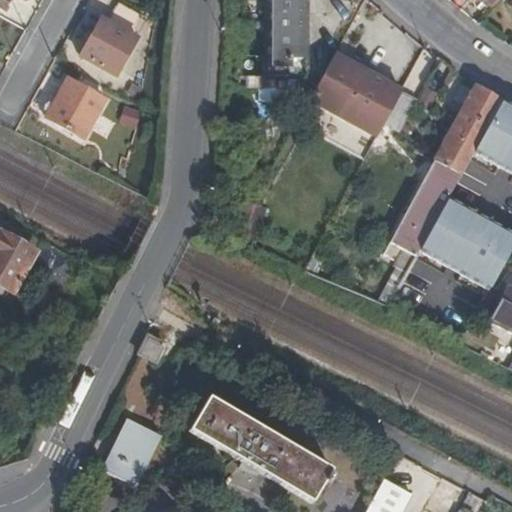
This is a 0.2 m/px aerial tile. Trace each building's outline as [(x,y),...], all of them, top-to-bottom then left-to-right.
[(9,0),(0,0),(0,6),(4,9),(9,0)] [(267,0),(267,74),(305,75),(304,0),(267,0)] [(144,25),(145,21),(118,6),(108,25),(100,20),(79,58),(115,77),(144,25)] [(297,124),(365,158),(383,127),(400,97),(404,89),(335,54),(297,124)] [(104,103),(66,82),(45,119),(83,141),(104,103)] [(459,177),(471,155),(500,102),(476,88),(435,164),(459,177)] [(400,97),(383,127),(399,135),(415,105),(400,97)] [(511,108),(500,102),(471,155),(511,176),(511,108)] [(384,256),(409,269),(418,253),(446,201),(459,177),(435,164),(384,256)] [(418,253),(488,291),(511,249),(511,237),(446,201),(418,253)] [(253,204),(243,244),(255,249),(266,206),(253,203),(253,204)] [(40,243),(1,221),(0,222),(0,235),(34,254),(40,243)] [(34,254),(0,235),(0,288),(12,295),(34,254)] [(511,367),(509,373),(511,373),(511,291),(510,290),(490,324),(511,335),(511,367)] [(478,310),(469,328),(475,332),(485,314),(478,310)] [(138,355),(155,363),(163,346),(146,338),(138,355)] [(330,472),(208,399),(189,432),(311,505),(323,485),(327,487),(331,478),(328,476),(330,472)] [(160,438),(128,422),(103,473),(135,489),(160,438)] [(400,511),(409,497),(382,482),(364,511),(400,511)]
